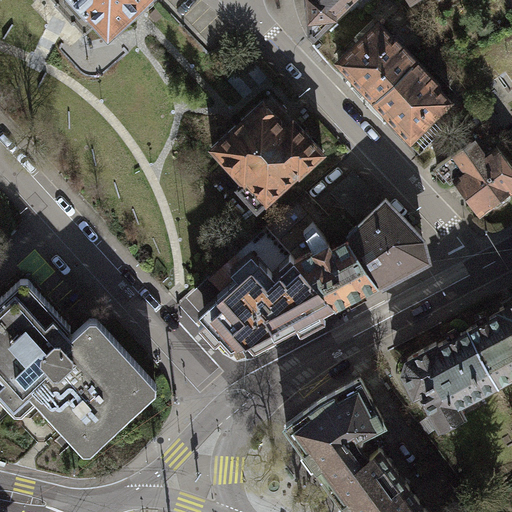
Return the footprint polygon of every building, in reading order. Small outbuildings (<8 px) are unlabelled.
[(54,0),(58,3),(56,5),(64,13),(74,23),(75,22),(86,33),(98,22),(108,34),(145,0),(54,0)] [(308,0),(310,30),(318,38),(354,0),(308,0)] [(374,98),(416,58),(379,20),(338,60),(374,98)] [(439,82),(416,58),(374,98),(411,136),(432,116),(450,99),(437,85),(439,82)] [(237,186),(257,206),(265,199),(266,200),(297,171),(299,173),(323,151),(294,119),(287,126),(263,101),(214,147),(244,179),(237,186)] [(432,116),(411,136),(422,147),(443,127),(432,116)] [(455,150),(437,163),(450,180),(454,177),(482,213),(511,190),(511,158),(499,141),(489,148),(478,133),(462,145),(455,150)] [(353,172),(333,191),(364,223),(384,203),(353,172)] [(386,202),(384,203),(364,223),(350,236),(350,237),(380,281),(383,280),(385,283),(396,277),(394,274),(425,258),(421,239),(386,202)] [(380,281),(350,237),(332,247),(329,241),(297,260),(336,304),(380,281)] [(323,312),(336,304),(297,260),(291,254),(280,264),(282,267),(275,274),(259,256),(218,293),(224,301),(200,323),(216,341),(221,336),(231,347),(247,339),(254,348),(298,325),(302,331),(326,318),(323,312)] [(63,319),(32,283),(22,291),(13,299),(0,310),(0,392),(3,395),(20,414),(30,415),(43,403),(90,454),(100,454),(165,395),(165,387),(106,322),(98,322),(81,338),(70,327),(63,319)] [(501,309),(469,326),(497,380),(511,371),(511,300),(500,307),(501,309)] [(457,401),(497,380),(469,326),(438,343),(436,341),(408,356),(403,369),(414,390),(421,387),(440,423),(462,411),(457,401)] [(286,423),(329,481),(379,445),(367,430),(383,420),(361,375),(353,380),(323,395),(286,423)] [(379,445),(329,481),(351,511),(395,511),(417,496),(379,445)] [(428,511),(417,496),(395,511),(428,511)]
